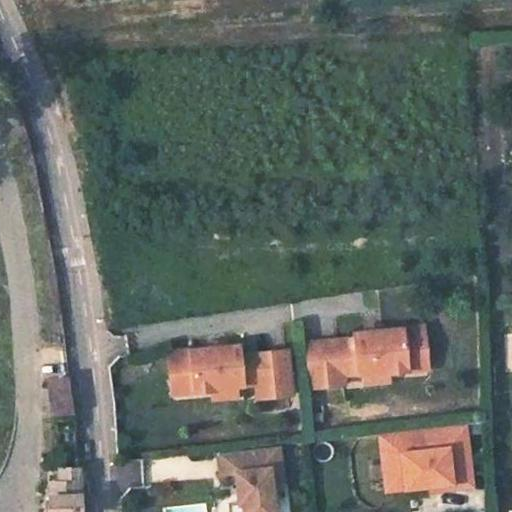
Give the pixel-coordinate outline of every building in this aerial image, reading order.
[(425,363),(421,321),(351,329),(352,338),(337,340),(338,348),(305,351),(309,388),(343,385),(341,370),(355,368),(361,368),(384,365),(384,368),(385,367),(425,363)] [(338,348),(337,340),(304,344),(305,351),(338,348)] [(288,395),(284,357),(251,361),(250,353),(235,355),(234,345),(164,352),(169,394),(208,390),(210,390),(210,388),(232,385),(238,385),(252,383),(254,398),(288,395)] [(284,357),(283,350),(250,353),(251,361),(284,357)] [(386,376),(385,367),(384,368),(384,365),(361,368),(362,379),(386,376)] [(70,416),(65,379),(46,381),(51,419),(70,416)] [(233,396),(232,385),(210,388),(210,390),(208,390),(209,399),(233,396)] [(461,428),(379,437),(385,488),(467,479),(461,428)] [(74,462),(72,433),(54,434),(56,463),(74,462)] [(279,452),(217,459),(220,479),(237,477),(241,506),(245,506),(245,511),(274,511),(272,490),(284,489),(279,452)] [(76,511),(74,468),(56,469),(57,490),(43,490),(43,511),(76,511)]
